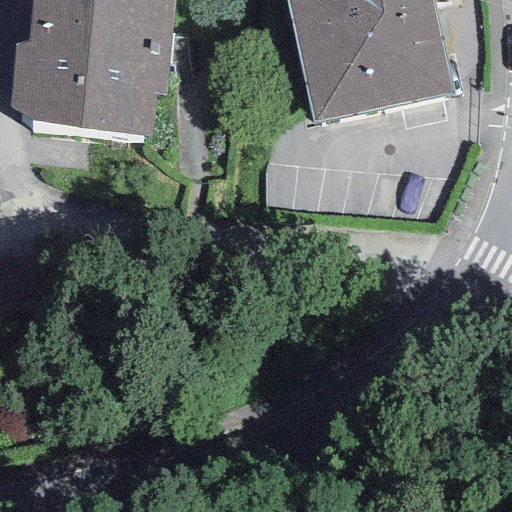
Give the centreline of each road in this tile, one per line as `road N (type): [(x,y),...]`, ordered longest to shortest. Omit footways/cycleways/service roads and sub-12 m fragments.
road 1 (residential): [(491,289),(422,364),(180,476),(44,511)]
road 2 (residential): [(491,289),(359,254),(58,233),(0,238)]
